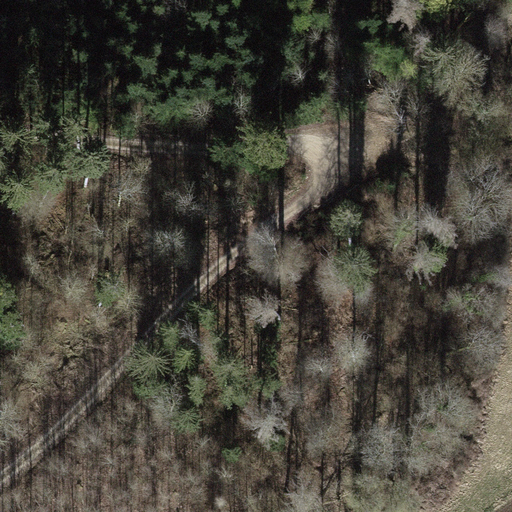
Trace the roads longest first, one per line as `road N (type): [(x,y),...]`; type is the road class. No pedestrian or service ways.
road 1 (track): [(0,131),(235,152),(332,144),(346,156),(341,178),(256,233),(188,295)]
road 2 (track): [(0,477),(85,411),(188,295)]
